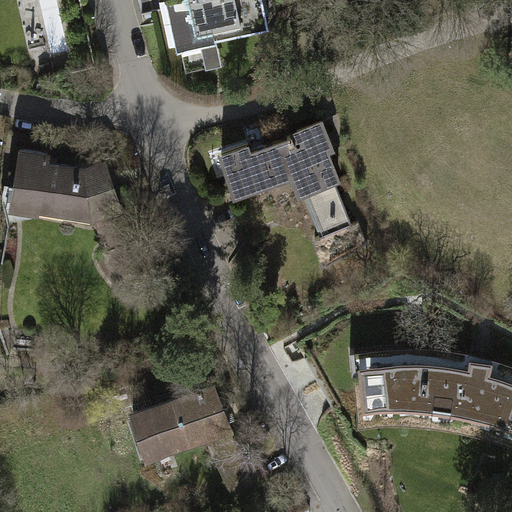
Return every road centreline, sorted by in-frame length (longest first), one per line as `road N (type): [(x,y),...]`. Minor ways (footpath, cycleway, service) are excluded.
road 1 (residential): [(158,116),(221,285),(345,511)]
road 2 (residential): [(158,116),(0,100)]
road 3 (residential): [(121,0),(158,116)]
